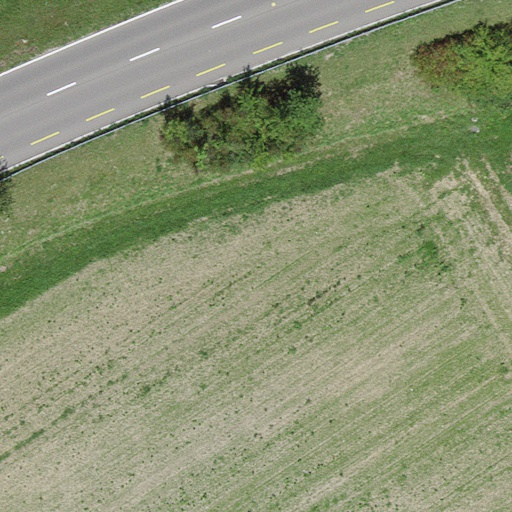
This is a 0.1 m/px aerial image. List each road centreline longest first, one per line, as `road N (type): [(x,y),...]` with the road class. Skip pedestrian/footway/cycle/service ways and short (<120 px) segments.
road 1 (track): [(0,302),(45,275),(433,129)]
road 2 (secondary): [(0,118),(292,0)]
